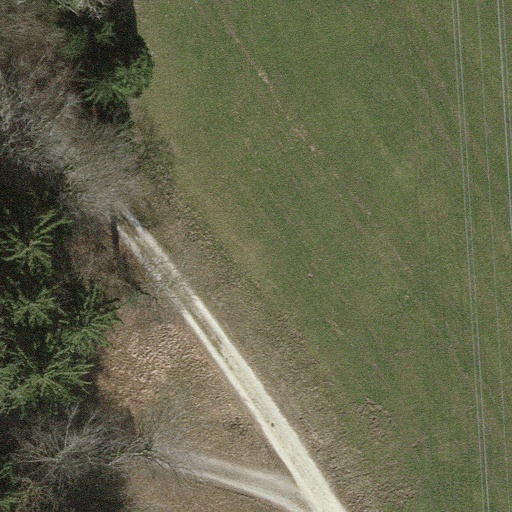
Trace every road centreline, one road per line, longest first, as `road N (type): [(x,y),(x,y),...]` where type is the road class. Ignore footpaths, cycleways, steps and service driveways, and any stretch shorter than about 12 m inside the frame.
road 1 (track): [(0,83),(71,142),(233,336),(338,511)]
road 2 (track): [(318,511),(221,465),(0,429)]
